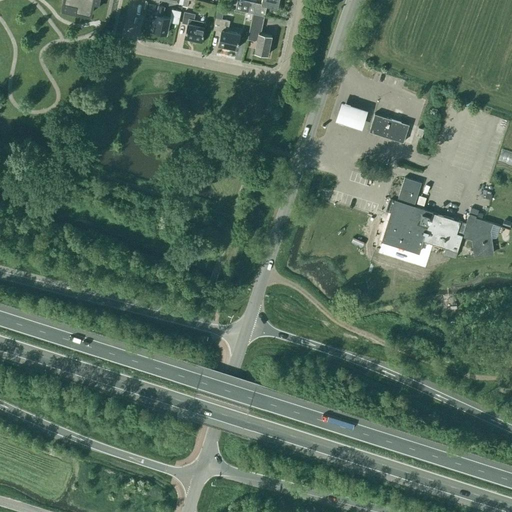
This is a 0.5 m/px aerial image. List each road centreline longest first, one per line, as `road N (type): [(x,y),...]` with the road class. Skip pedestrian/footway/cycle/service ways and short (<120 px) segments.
road 1 (motorway): [(0,343),(511,507)]
road 2 (motorway): [(511,481),(0,319)]
road 3 (secondary): [(247,324),(352,0)]
road 4 (motorway): [(511,429),(359,361),(247,324)]
road 5 (motorway): [(243,336),(0,274)]
road 6 (motorway): [(0,405),(198,480)]
road 7 (motorway): [(203,464),(386,511)]
road 8 (unclassified): [(284,75),(125,42)]
road 9 (unknown): [(342,139),(472,193)]
road 10 (secondary): [(203,464),(243,336)]
road 11 (unknown): [(264,269),(293,278),(372,341)]
